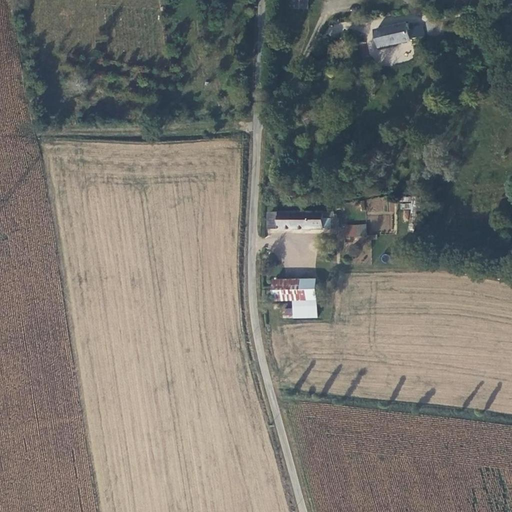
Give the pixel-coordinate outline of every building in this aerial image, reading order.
[(409,19),(370,27),(374,44),(407,37),(406,35),(412,33),(409,19)] [(383,211),(394,212),(395,201),(367,198),(366,209),(383,211)] [(265,226),(335,225),(335,215),(328,214),(328,209),(274,209),(265,209),(265,226)] [(370,230),(392,231),(393,215),(370,214),(370,230)] [(341,225),(342,238),(367,236),(366,224),(341,225)] [(270,278),(271,296),(290,297),(300,296),(299,277),(270,278)] [(290,297),(291,314),(320,314),(319,277),(299,277),(300,296),(290,297)]
